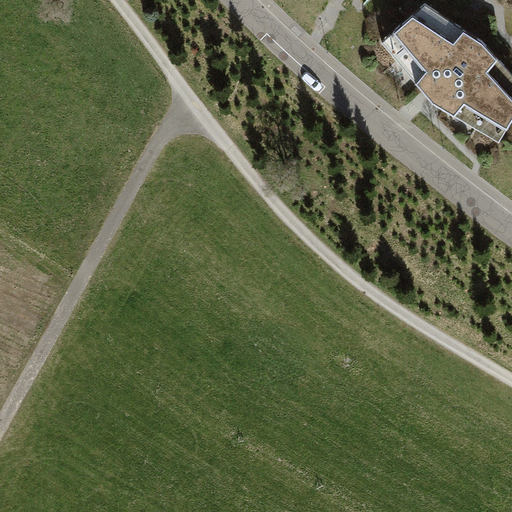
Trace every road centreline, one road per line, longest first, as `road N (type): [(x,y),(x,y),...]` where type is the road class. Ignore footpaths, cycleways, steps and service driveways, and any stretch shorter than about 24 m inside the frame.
road 1 (track): [(511,382),(421,333),(332,265),(262,195),(113,0)]
road 2 (track): [(0,432),(186,100)]
road 3 (residential): [(234,0),(347,105),(511,229)]
